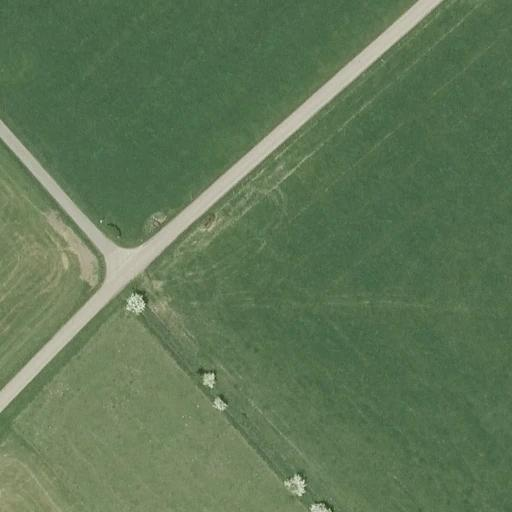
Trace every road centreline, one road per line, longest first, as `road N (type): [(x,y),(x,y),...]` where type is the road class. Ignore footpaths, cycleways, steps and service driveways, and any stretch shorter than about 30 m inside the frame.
road 1 (track): [(122,274),(431,0)]
road 2 (track): [(122,274),(329,511)]
road 3 (track): [(0,132),(122,274)]
road 4 (track): [(122,274),(0,404)]
